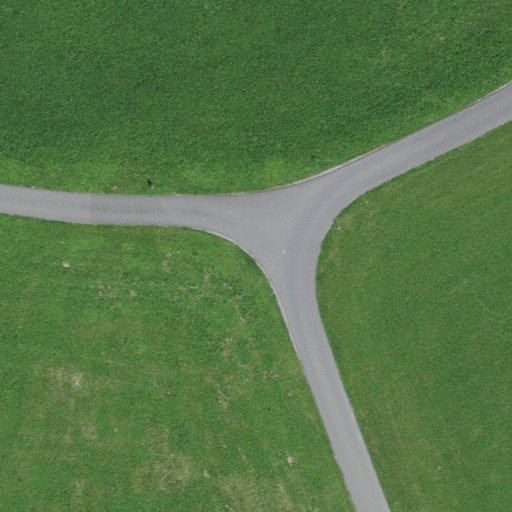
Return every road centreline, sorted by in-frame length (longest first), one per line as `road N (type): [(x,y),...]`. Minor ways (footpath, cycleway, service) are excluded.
road 1 (track): [(267,228),(379,511)]
road 2 (track): [(511,96),(267,228)]
road 3 (track): [(0,195),(267,228)]
